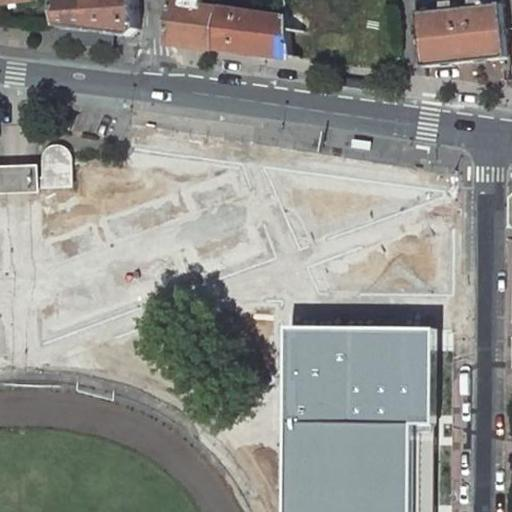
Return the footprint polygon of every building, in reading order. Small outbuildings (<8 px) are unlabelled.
[(61,0),(65,24),(138,34),(146,27),(143,0),(61,0)] [(294,25),(293,15),(210,4),(210,0),(178,0),(175,41),(298,56),(353,64),(361,0),(323,0),(319,29),(305,27),(294,25)] [(511,32),(508,0),(424,0),(432,67),(509,59),(510,80),(511,79),(511,32)] [(306,17),(293,15),(294,25),(305,27),(306,17)] [(371,150),(372,142),(355,140),(354,148),(371,150)] [(72,181),(72,162),(72,161),(71,157),(67,152),(63,151),(60,151),(56,153),(54,155),(52,160),(52,180),(72,181)] [(437,511),(439,327),(285,326),(283,511),(437,511)]
